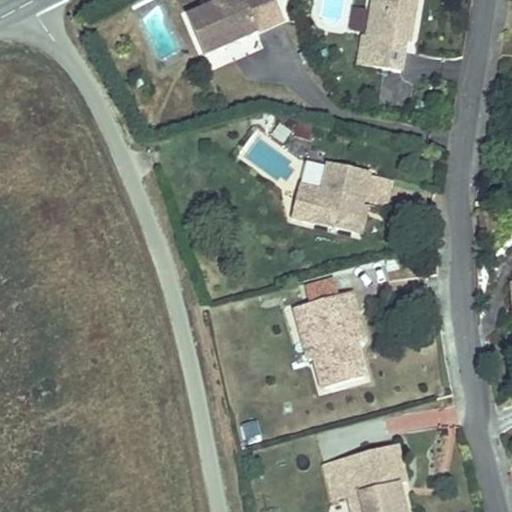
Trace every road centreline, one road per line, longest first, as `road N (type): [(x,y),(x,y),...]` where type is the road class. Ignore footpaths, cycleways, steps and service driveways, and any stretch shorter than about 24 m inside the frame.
road 1 (unclassified): [(39,0),(176,294),(223,511)]
road 2 (residential): [(487,0),(461,198),(462,308),(474,397),(504,511)]
